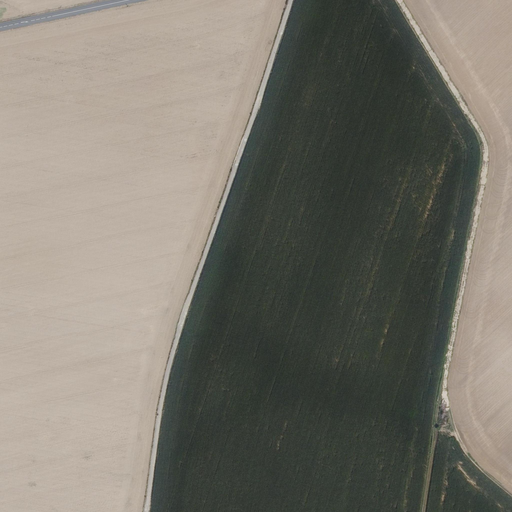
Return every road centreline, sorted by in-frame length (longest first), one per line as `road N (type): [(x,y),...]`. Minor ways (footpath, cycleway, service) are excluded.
road 1 (track): [(511,495),(470,463),(450,426),(443,384),(485,159),(482,135),(399,0)]
road 2 (unclassified): [(145,511),(178,332),(290,0)]
road 3 (secondary): [(0,27),(128,0)]
road 4 (track): [(424,511),(443,384)]
